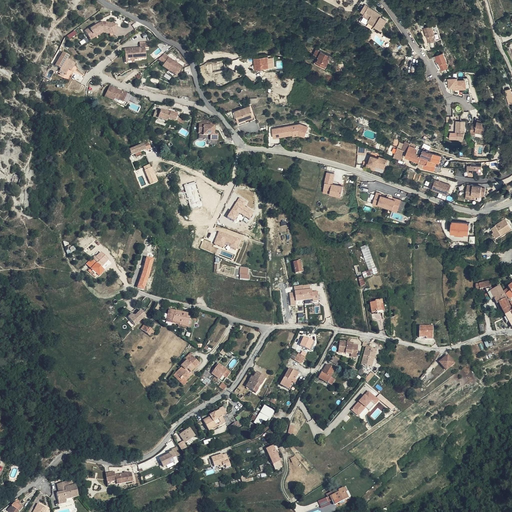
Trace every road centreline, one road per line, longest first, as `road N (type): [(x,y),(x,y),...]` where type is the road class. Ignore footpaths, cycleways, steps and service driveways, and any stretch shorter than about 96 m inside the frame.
road 1 (residential): [(511,332),(434,349),(337,328),(270,327),(231,389),(183,417),(142,459),(62,460),(0,508)]
road 2 (residential): [(511,201),(476,211),(296,153),(250,149),(210,106)]
road 3 (residential): [(210,106),(181,48),(103,0)]
road 4 (residential): [(210,106),(102,75),(110,58)]
road 5 (residential): [(380,0),(449,97)]
